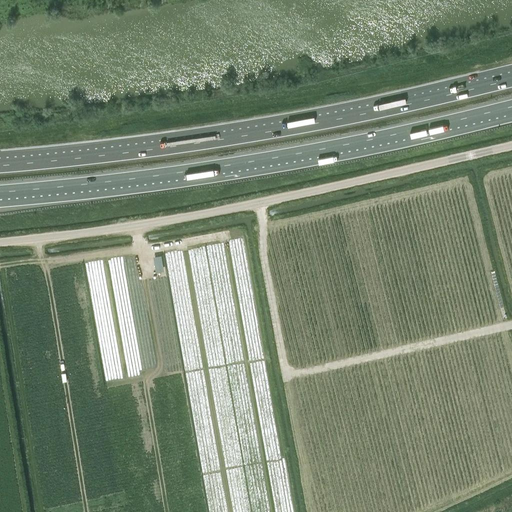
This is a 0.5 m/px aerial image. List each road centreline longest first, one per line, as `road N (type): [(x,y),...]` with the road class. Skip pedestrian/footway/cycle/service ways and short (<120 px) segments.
road 1 (unclassified): [(0,244),(158,226),(511,145)]
road 2 (motorway): [(0,191),(290,155),(511,106)]
road 3 (motorway): [(511,80),(169,148),(0,165)]
